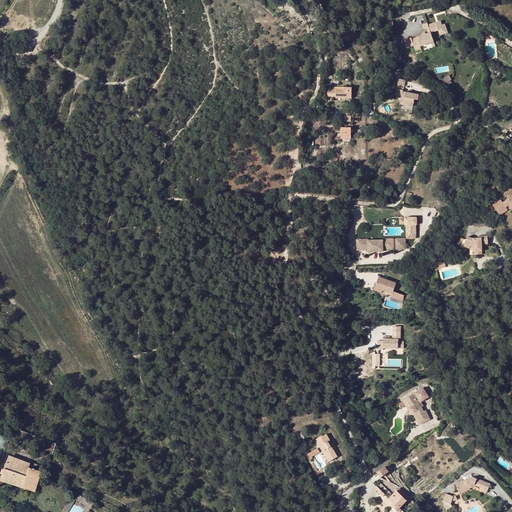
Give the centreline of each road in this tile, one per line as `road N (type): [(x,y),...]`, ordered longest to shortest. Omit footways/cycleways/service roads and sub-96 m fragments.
road 1 (residential): [(352,511),(343,498),(366,471),(289,296),(290,197)]
road 2 (residential): [(317,0),(326,28),(290,197)]
